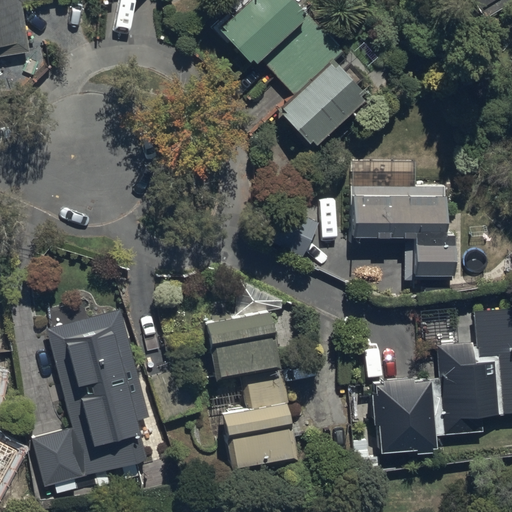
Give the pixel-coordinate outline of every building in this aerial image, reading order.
[(0,0),(0,49),(25,45),(18,0),(0,0)] [(254,49),(303,4),(299,0),(229,0),(216,12),(221,17),(218,19),(245,49),(247,47),(251,51),(254,49)] [(303,4),(254,49),(287,86),(335,40),(303,4)] [(335,40),(287,86),(278,94),(282,99),(279,101),(304,130),(308,127),(310,129),(360,85),(356,81),(359,78),(333,49),(339,45),(335,40)] [(441,180),(344,180),(345,239),(400,238),(400,277),(448,276),(448,220),(442,220),(441,180)] [(284,181),(260,231),(296,249),(321,200),(284,181)] [(118,304),(45,323),(68,420),(29,430),(42,479),(146,452),(136,412),(145,410),(118,304)] [(221,423),(226,454),(289,446),(280,400),(286,399),(273,332),(269,333),(264,304),(199,316),(202,330),(205,329),(213,374),(240,369),(246,397),(212,404),(216,424),(221,423)] [(437,377),(441,434),(481,431),(480,411),(511,409),(511,305),(472,308),(474,345),(471,345),(470,343),(435,345),(437,377)] [(441,434),(437,377),(426,378),(426,373),(409,374),(409,371),(379,374),(379,377),(370,378),(370,385),(367,386),(370,418),(375,418),(377,445),(412,443),(413,447),(427,446),(427,441),(430,441),(430,434),(441,434)] [(147,511),(177,511),(176,496),(146,500),(147,511)]
